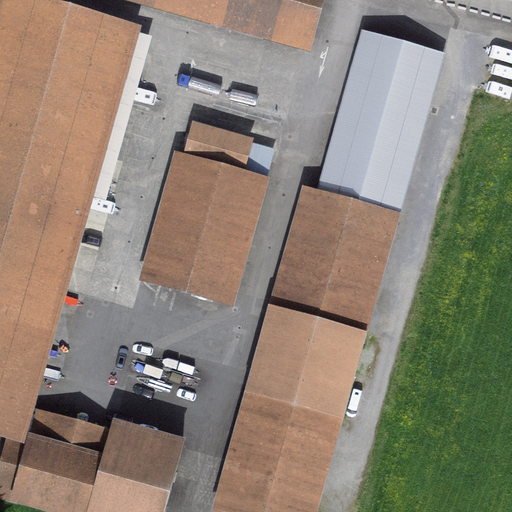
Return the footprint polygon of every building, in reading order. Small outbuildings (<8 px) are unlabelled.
[(143,37),(9,0),(1,0),(0,5),(0,445),(27,453),(37,418),(143,37)] [(334,0),(122,0),(320,53),(334,0)] [(316,196),(399,219),(444,58),(361,35),(316,196)] [(254,146),(194,130),(186,158),(247,174),(254,146)] [(271,187),(178,161),(141,285),(235,312),(271,187)] [(366,339),(399,219),(316,196),(306,194),(273,313),(366,339)] [(317,511),(366,339),(273,313),(217,511),(317,511)] [(170,511),(189,447),(118,427),(114,440),(37,418),(27,453),(10,511),(170,511)]
